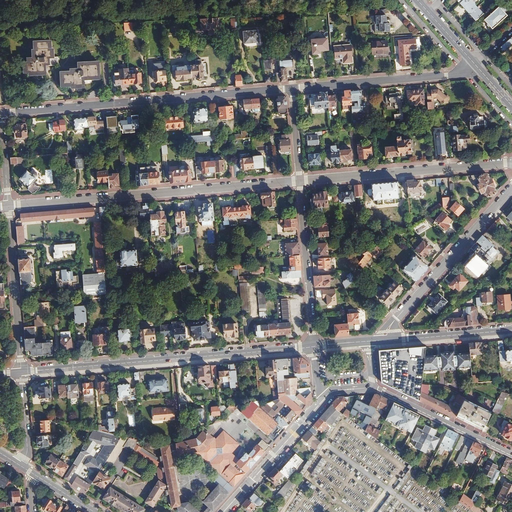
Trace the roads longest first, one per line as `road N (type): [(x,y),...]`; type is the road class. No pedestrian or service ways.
road 1 (residential): [(7,207),(299,181)]
road 2 (tertiary): [(20,372),(312,346)]
road 3 (residential): [(0,115),(292,90)]
road 4 (residential): [(299,181),(511,164)]
road 5 (residential): [(384,340),(511,187)]
road 6 (residential): [(292,90),(453,75),(474,63)]
road 7 (residential): [(299,181),(312,346)]
road 8 (residential): [(7,207),(20,372)]
road 9 (residential): [(511,452),(372,387)]
road 10 (residential): [(223,511),(325,397)]
road 11 (tertiary): [(384,340),(511,329)]
